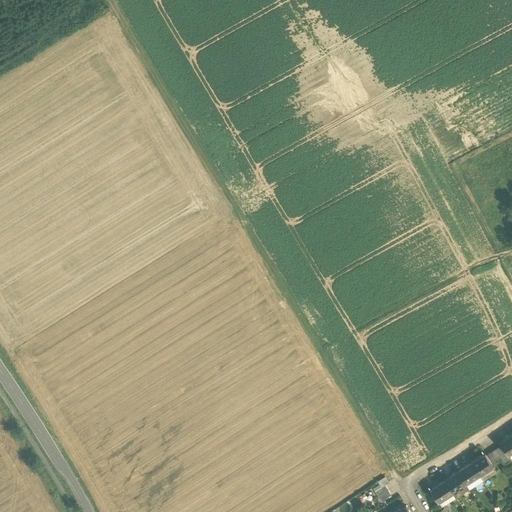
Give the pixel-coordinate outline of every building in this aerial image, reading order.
[(511,433),(500,442),(501,444),(508,454),(509,454),(511,451),(511,433)] [(508,454),(501,444),(496,447),(503,457),(508,454)] [(503,457),(496,447),(491,451),(497,460),(500,459),(503,457)] [(497,460),(491,451),(486,455),(492,464),(497,460)] [(486,455),(484,452),(470,461),(479,474),(492,465),(486,455)] [(503,457),(500,459),(503,464),(511,459),(509,454),(508,454),(503,457)] [(479,474),(470,461),(457,470),(457,471),(465,483),(479,474)] [(465,483),(457,471),(444,480),(452,492),(465,483)] [(378,481),(381,486),(389,482),(385,476),(378,481)] [(452,492),(444,480),(430,489),(438,501),(452,492)]
